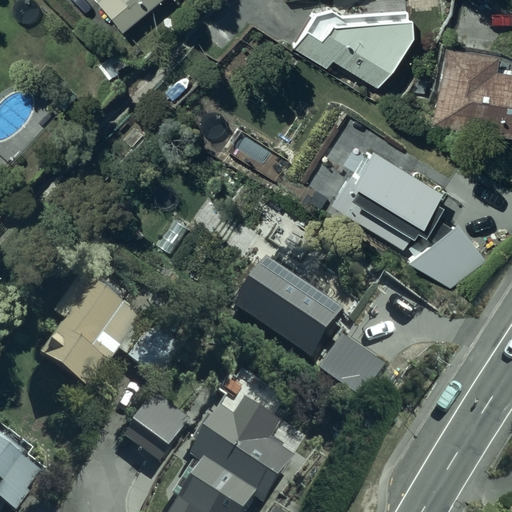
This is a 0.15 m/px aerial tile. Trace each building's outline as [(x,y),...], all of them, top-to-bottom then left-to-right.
[(90,0),(90,1),(115,31),(153,0),(90,0)] [(318,68),(324,59),(369,87),(402,35),(399,10),(331,14),(312,2),(297,28),(294,28),(286,47),(318,68)] [(432,47),(422,126),(511,136),(511,73),(484,70),(486,54),(432,47)] [(433,191),(358,147),(324,205),(397,250),(407,233),(414,238),(416,235),(424,240),(397,262),(449,289),(482,260),(447,221),(443,225),(428,216),(434,205),(427,201),(433,191)] [(37,357),(87,393),(141,317),(118,301),(120,299),(98,284),(94,290),(77,278),(49,317),(60,325),(37,357)] [(151,328),(127,361),(151,378),(175,346),(151,328)] [(130,426),(121,439),(156,465),(187,423),(172,412),(176,407),(154,391),(129,426),(130,426)] [(167,497),(173,501),(166,511),(242,511),(250,499),(260,506),(289,459),(280,453),(285,447),(270,438),(278,425),(242,403),(230,421),(216,413),(209,425),(203,421),(190,443),(192,444),(184,458),(191,462),(179,480),(175,478),(168,489),(171,491),(167,497)] [(0,505),(9,511),(13,511),(41,475),(0,445),(0,505)]
